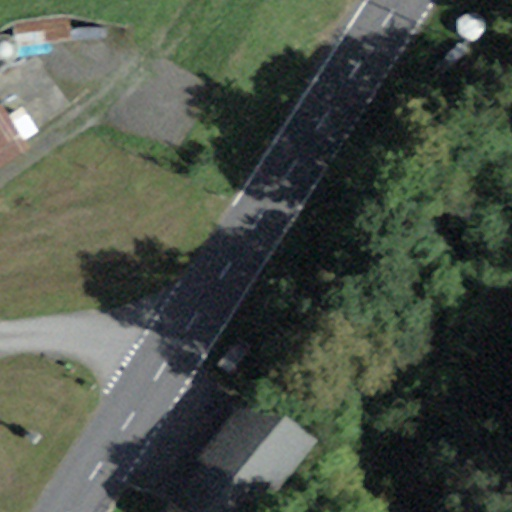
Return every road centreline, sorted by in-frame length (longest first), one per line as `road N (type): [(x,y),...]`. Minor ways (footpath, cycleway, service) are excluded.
road 1 (primary): [(398,0),(173,348)]
road 2 (primary): [(173,348),(69,511)]
road 3 (residential): [(0,342),(173,348)]
